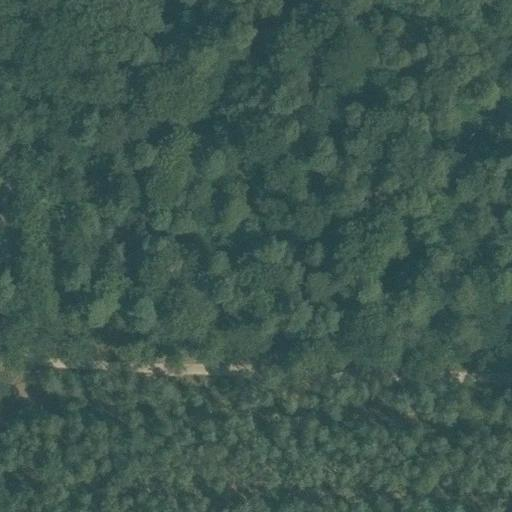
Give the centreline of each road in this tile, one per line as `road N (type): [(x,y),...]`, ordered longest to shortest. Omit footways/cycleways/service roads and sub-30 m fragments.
road 1 (track): [(0,359),(511,380)]
road 2 (track): [(23,0),(0,359)]
